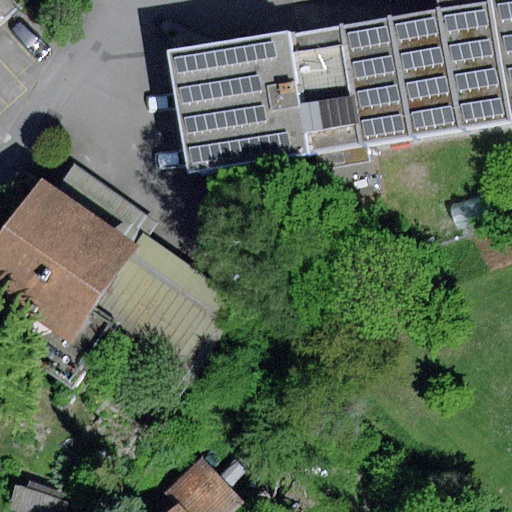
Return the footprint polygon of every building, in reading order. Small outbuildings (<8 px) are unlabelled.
[(12,0),(0,0),(0,29),(21,9),(12,0)] [(492,3),(491,0),(438,0),(440,11),(492,3)] [(511,0),(491,0),(492,3),(511,126),(511,0)] [(511,126),(492,3),(440,11),(291,35),(310,158),(511,126)] [(310,158),(291,35),(171,54),(190,177),(310,158)] [(74,164),(54,192),(135,248),(145,234),(154,221),(74,164)] [(41,183),(0,241),(0,297),(32,319),(13,346),(74,388),(115,329),(90,312),(135,248),(54,192),(41,183)] [(145,234),(135,248),(90,312),(115,329),(191,381),(245,304),(145,234)] [(165,496),(179,510),(180,511),(235,511),(245,504),(203,460),(165,496)] [(15,486),(7,511),(10,511),(65,511),(68,503),(15,486)]
